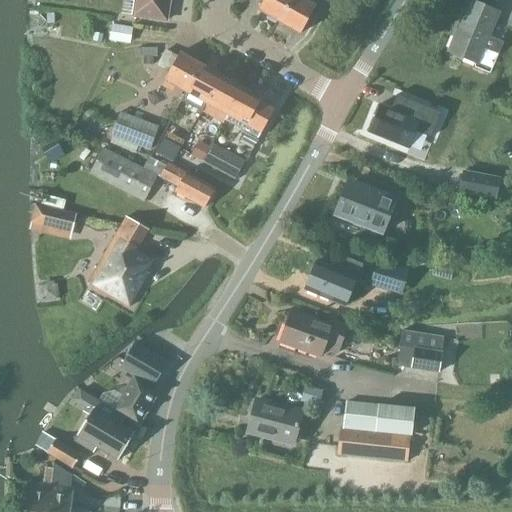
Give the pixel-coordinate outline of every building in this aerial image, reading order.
[(135,0),(133,16),(166,21),(169,1),(170,1),(170,0),(135,0)] [(290,0),(262,0),(258,7),(280,19),(290,0)] [(317,5),(307,0),(290,0),(280,19),(302,31),(317,5)] [(472,2),(452,53),(478,63),(483,50),(497,55),(502,43),(488,37),(498,12),(472,2)] [(132,26),(112,23),(110,38),(130,41),(132,26)] [(141,49),(135,50),(136,59),(141,58),(158,58),(158,49),(141,49)] [(165,81),(162,87),(173,93),(176,87),(186,93),(201,64),(181,53),(178,57),(169,73),(165,81)] [(207,104),(222,76),(201,64),(186,93),(207,104)] [(228,116),(243,88),(222,76),(207,104),(228,116)] [(228,116),(249,128),(264,99),(243,88),(228,116)] [(369,132),(409,148),(426,108),(412,102),(408,111),(403,109),(400,113),(381,105),(369,132)] [(112,136),(109,143),(135,153),(138,146),(149,150),(158,127),(120,112),(111,136),(112,136)] [(162,140),(154,154),(171,164),(179,150),(162,140)] [(196,143),(189,156),(202,163),(209,150),(196,143)] [(209,150),(202,163),(234,180),(244,162),(212,145),(209,150)] [(90,174),(143,202),(156,176),(142,169),(103,149),(90,174)] [(148,158),(142,169),(156,176),(159,178),(165,167),(148,158)] [(435,158),(428,177),(450,186),(458,167),(456,167),(444,162),(435,158)] [(159,178),(177,188),(175,193),(203,208),(214,188),(167,163),(165,167),(159,178)] [(464,172),(460,191),(495,198),(499,179),(464,172)] [(336,214),(382,233),(396,197),(373,188),(369,194),(347,185),(336,214)] [(34,206),(30,223),(72,233),(76,216),(34,206)] [(88,283),(126,305),(129,307),(148,273),(146,272),(153,260),(136,251),(148,230),(126,217),(88,283)] [(305,288),(343,305),(362,263),(347,257),(341,270),(318,259),(305,288)] [(376,262),(369,285),(384,290),(391,266),(376,262)] [(291,312),(280,343),(319,358),(324,345),(337,350),(346,327),(333,322),(331,327),(291,312)] [(401,329),(399,347),(413,349),(441,353),(443,335),(401,329)] [(134,376),(113,410),(138,425),(159,390),(152,386),(167,362),(135,343),(120,367),(134,376)] [(413,349),(410,369),(438,372),(441,353),(413,349)] [(304,386),(300,401),(317,406),(321,390),(304,386)] [(247,431),(292,443),(301,411),(255,399),(250,416),(251,416),(247,431)] [(413,409),(378,405),(346,401),(343,427),(339,427),(336,454),(407,462),(413,409)] [(97,402),(89,416),(77,436),(74,441),(94,453),(97,447),(117,460),(118,460),(135,432),(134,432),(121,425),(125,418),(97,402)] [(40,449),(73,468),(80,455),(48,436),(40,449)] [(60,481),(52,480),(48,511),(70,511),(74,489),(59,487),(60,481)] [(48,511),(51,486),(28,483),(24,511),(48,511)]
